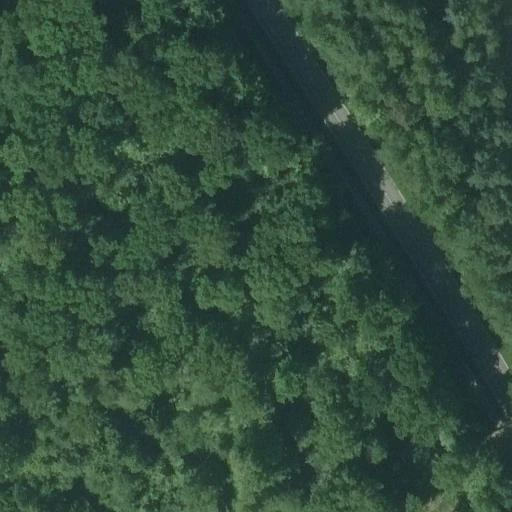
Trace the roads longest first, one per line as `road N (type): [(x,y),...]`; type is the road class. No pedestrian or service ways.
road 1 (tertiary): [(258,0),(511,400)]
road 2 (track): [(511,428),(422,511)]
